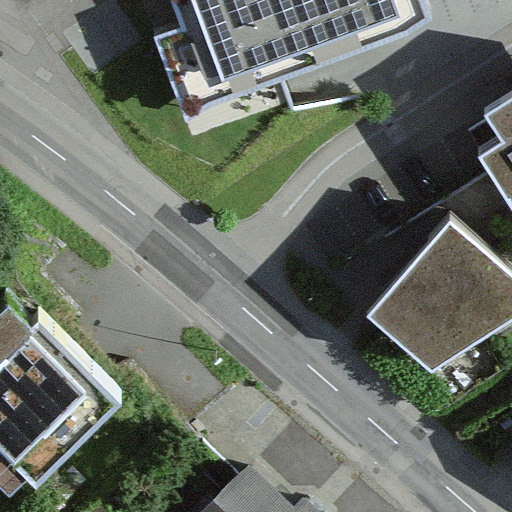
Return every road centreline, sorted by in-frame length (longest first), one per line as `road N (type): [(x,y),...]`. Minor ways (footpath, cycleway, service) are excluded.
road 1 (tertiary): [(80,171),(476,511)]
road 2 (residential): [(80,171),(0,14)]
